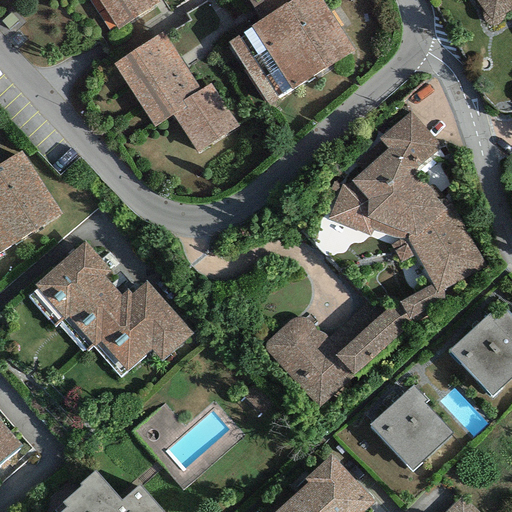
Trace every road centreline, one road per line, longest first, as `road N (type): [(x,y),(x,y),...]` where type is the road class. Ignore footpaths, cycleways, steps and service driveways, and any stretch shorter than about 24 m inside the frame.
road 1 (residential): [(0,30),(151,192),(204,220),(245,209),(398,76),(429,38)]
road 2 (residential): [(511,264),(458,99),(429,38)]
